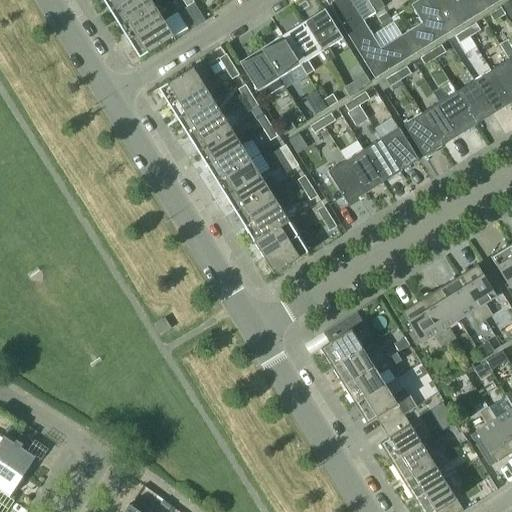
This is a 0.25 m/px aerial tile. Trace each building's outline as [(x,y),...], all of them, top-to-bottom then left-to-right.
[(108,12),(128,0),(102,0),(109,11),(108,12)] [(119,27),(153,5),(149,0),(128,0),(108,12),(109,13),(110,12),(119,27)] [(325,0),(345,32),(364,22),(349,0),(325,0)] [(384,7),(379,0),(370,0),(369,1),(376,12),(384,7)] [(413,55),(451,31),(431,0),(418,0),(410,5),(421,22),(401,35),(413,55)] [(457,0),(457,1),(456,0),(431,0),(451,31),(489,8),(484,0),(457,0)] [(510,19),(511,17),(511,1),(502,7),(510,19)] [(205,21),(193,3),(188,6),(184,9),(195,27),(205,21)] [(127,42),(127,43),(163,21),(153,5),(119,27),(128,41),(127,42)] [(505,14),(501,8),(490,15),(495,21),(505,14)] [(328,47),(342,38),(324,9),(302,23),(321,52),(326,61),(333,56),(328,47)] [(386,12),(378,18),(383,26),(392,21),(386,12)] [(173,37),(163,21),(127,43),(128,43),(129,42),(139,58),(173,37)] [(374,79),(413,55),(401,35),(381,48),(364,22),(345,32),(374,79)] [(321,52),(302,23),(282,36),(300,65),(306,75),(313,70),(307,60),(321,52)] [(480,31),(476,24),(466,30),(470,37),(480,31)] [(470,37),(466,30),(456,36),(460,43),(470,37)] [(261,49),(279,78),(300,65),(282,36),(261,49)] [(499,45),(508,60),(511,66),(511,49),(506,41),(499,45)] [(446,52),(442,45),(431,52),(436,59),(446,52)] [(257,91),(279,78),(261,49),(239,62),(257,91)] [(436,59),(431,52),(421,58),(425,65),(436,59)] [(225,70),(232,65),(225,55),(218,59),(225,70)] [(490,70),(510,103),(511,101),(511,66),(508,60),(490,70)] [(238,75),(232,65),(225,70),(232,80),(238,75)] [(167,105),(167,106),(202,83),(193,67),(159,89),(168,104),(167,105)] [(411,73),(407,67),(397,74),(401,80),(411,73)] [(473,81),(493,113),(510,103),(490,70),(473,81)] [(369,82),(364,74),(343,88),(348,95),(369,82)] [(401,80),(397,74),(387,80),(391,87),(401,80)] [(387,80),(379,85),(383,92),(391,87),(387,80)] [(456,92),(476,124),(493,113),(473,81),(456,92)] [(178,120),(212,99),(202,83),(167,106),(168,106),(169,105),(178,120)] [(244,100),(251,96),(245,86),(238,90),(244,100)] [(456,92),(439,103),(458,135),(476,124),(456,92)] [(371,100),(366,93),(356,99),(360,106),(371,100)] [(337,102),(332,94),(322,100),(327,108),(337,102)] [(257,106),(251,96),(244,100),(250,110),(257,106)] [(186,136),(221,114),(212,99),(178,120),(187,135),(186,136)] [(360,106),(356,99),(345,105),(350,112),(360,106)] [(327,108),(322,100),(312,106),(317,114),(327,108)] [(458,135),(439,103),(421,114),(441,146),(458,135)] [(197,151),(231,129),(221,114),(186,136),(186,137),(188,136),(197,151)] [(336,121),(331,114),(321,120),(325,127),(336,121)] [(421,114),(403,125),(423,157),(441,146),(421,114)] [(264,130),(270,126),(264,116),(257,120),(264,130)] [(325,127),(321,120),(311,127),(315,134),(325,127)] [(295,128),(290,121),(280,127),(285,134),(295,128)] [(276,136),(270,126),(264,130),(270,140),(276,136)] [(400,171),(418,160),(398,128),(380,139),(400,171)] [(205,166),(205,167),(240,145),(231,129),(197,151),(206,165),(205,166)] [(363,150),(383,182),(400,171),(380,139),(363,150)] [(216,181),(250,160),(240,145),(205,167),(207,166),(216,181)] [(284,160),(291,156),(285,146),(278,150),(284,160)] [(345,161),(365,193),(383,182),(363,150),(345,161)] [(297,166),(291,156),(284,160),(291,170),(297,166)] [(224,197),(224,198),(259,175),(250,160),(216,181),(225,196),(224,197)] [(365,193),(345,161),(327,172),(347,204),(365,193)] [(235,212),(269,190),(259,175),(224,198),(226,197),(235,212)] [(303,191),(310,186),(304,176),(297,181),(303,191)] [(317,197),(310,186),(303,191),(310,201),(317,197)] [(243,228),(278,206),(269,190),(235,212),(244,227),(243,228)] [(254,243),(288,221),(278,206),(243,228),(243,229),(245,228),(254,243)] [(322,221),(329,217),(323,207),(316,211),(322,221)] [(335,227),(329,217),(322,221),(328,231),(335,227)] [(261,258),(262,259),(297,236),(288,221),(254,243),(263,257),(261,258)] [(307,253),(297,236),(262,259),(264,258),(273,274),(307,253)] [(511,249),(509,245),(490,257),(510,288),(511,286),(511,249)] [(477,265),(457,277),(484,320),(492,315),(485,303),(496,296),(477,265)] [(484,320),(457,277),(439,288),(458,320),(469,313),(476,325),(484,320)] [(421,300),(448,343),(455,338),(448,326),(458,320),(439,288),(421,300)] [(448,343),(421,300),(401,312),(414,331),(421,343),(432,336),(440,348),(448,343)] [(320,348),(332,368),(362,349),(352,333),(364,326),(355,312),(323,333),(329,343),(320,348)] [(154,324),(160,335),(171,328),(164,318),(154,324)] [(416,346),(421,343),(414,331),(409,334),(416,346)] [(488,341),(477,348),(483,358),(494,351),(488,341)] [(343,386),(386,360),(381,352),(369,359),(362,349),(332,368),(343,386)] [(487,361),(492,369),(499,365),(494,356),(487,361)] [(343,386),(354,404),(385,385),(379,375),(391,367),(386,360),(343,386)] [(486,361),(473,369),(480,379),(492,371),(486,361)] [(375,418),(382,428),(403,414),(415,407),(402,387),(391,395),(385,385),(354,404),(366,423),(375,418)] [(488,408),(511,446),(511,409),(503,415),(496,403),(488,408)] [(511,452),(511,446),(488,408),(480,412),(487,424),(476,431),(495,463),(511,452)] [(391,463),(421,444),(403,414),(382,428),(388,438),(379,443),(391,463)] [(443,429),(453,423),(451,418),(440,424),(443,429)] [(0,441),(0,461),(22,476),(34,458),(38,460),(37,461),(38,462),(46,450),(10,426),(0,441)] [(459,426),(440,434),(446,448),(465,440),(459,426)] [(402,481),(445,454),(440,447),(428,454),(421,444),(391,463),(402,481)] [(402,481),(413,499),(444,480),(437,470),(449,462),(445,454),(402,481)] [(0,503),(7,508),(15,497),(14,496),(13,497),(10,495),(22,476),(0,461),(0,503)] [(444,480),(413,499),(421,511),(458,511),(462,510),(444,480)] [(128,504),(123,511),(147,511),(150,509),(138,502),(139,502),(138,501),(134,508),(128,504)]
